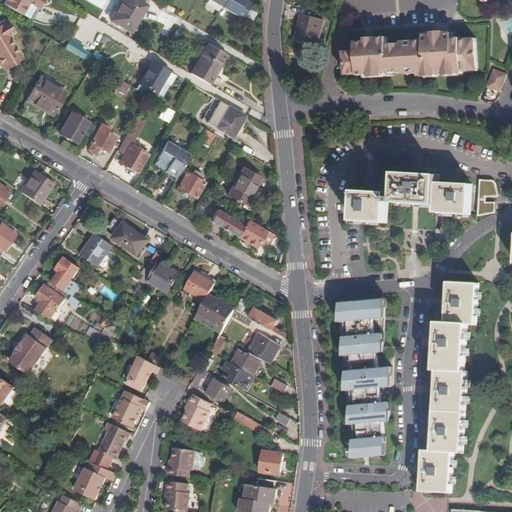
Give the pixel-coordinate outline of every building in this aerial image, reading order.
[(36,8),(40,0),(6,0),(4,5),(22,16),(27,7),(24,6),(26,2),(36,8)] [(122,0),(110,22),(131,34),(146,7),(133,0),(122,0)] [(214,0),(218,2),(239,14),(246,0),(214,0)] [(300,15),(295,40),(316,45),(322,21),(300,15)] [(0,63),(1,65),(19,54),(8,36),(14,33),(8,22),(0,26),(0,63)] [(438,75),(445,75),(445,77),(459,76),(459,74),(464,74),(464,71),(478,71),(477,39),(461,39),(461,38),(454,38),(454,33),(446,33),(446,31),(431,32),(431,34),(423,34),(423,41),(402,42),(402,44),(388,44),(388,38),(365,38),(365,42),(356,42),(356,51),(344,51),(345,75),(358,75),(358,76),(364,75),(365,79),(391,77),(391,73),(404,73),(404,75),(419,74),(419,77),(424,76),(424,78),(438,78),(438,75)] [(71,40),(66,49),(77,56),(80,51),(80,50),(71,46),(73,42),(71,40)] [(82,47),(73,42),(71,46),(80,50),(82,47)] [(80,51),(77,56),(88,62),(91,57),(80,51)] [(223,85),(236,63),(217,52),(201,81),(219,92),(223,85)] [(22,59),(19,54),(1,65),(4,69),(22,59)] [(156,94),(169,72),(151,62),(139,84),(156,94)] [(236,63),(223,85),(228,88),(241,66),(236,63)] [(503,86),(508,75),(494,70),(487,87),(501,92),(503,86)] [(40,78),(26,101),(52,116),(66,93),(40,78)] [(129,86),(120,81),(117,86),(126,91),(129,86)] [(245,118),(214,99),(201,121),(232,139),(245,118)] [(71,113),(59,134),(76,143),(88,123),(71,113)] [(142,126),(134,122),(117,151),(124,155),(120,163),(137,173),(147,155),(130,145),(142,126)] [(94,135),(96,136),(91,144),(92,145),(88,151),(95,155),(99,149),(105,153),(114,138),(106,133),(107,130),(100,126),(94,135)] [(204,130),(197,142),(207,147),(214,135),(204,130)] [(176,178),(190,154),(186,152),(170,143),(167,141),(158,157),(161,158),(169,164),(165,172),(176,178)] [(147,155),(137,173),(141,175),(151,158),(147,155)] [(227,196),(246,207),(254,193),(251,190),(258,179),(242,169),(227,196)] [(193,170),(190,176),(186,173),(177,188),(195,198),(203,184),(199,181),(202,176),(193,170)] [(33,172),(19,193),(37,205),(51,185),(33,172)] [(397,194),(397,203),(439,205),(440,184),(440,176),(417,175),(398,174),(397,194)] [(262,181),(258,179),(251,190),(254,193),(246,207),(251,210),(262,190),(258,188),(262,181)] [(496,181),(480,179),(480,216),(496,213),(497,203),(487,203),(487,197),(500,196),(496,181)] [(440,184),(439,205),(438,213),(471,214),(472,185),(456,185),(440,184)] [(390,203),(390,194),(372,193),(357,192),(356,219),(389,221),(390,203)] [(238,238),(245,226),(217,210),(210,222),(238,238)] [(265,231),(248,220),(245,226),(238,238),(237,239),(255,249),(262,237),(265,231)] [(113,238),(138,255),(148,240),(124,223),(113,238)] [(0,225),(0,247),(3,250),(14,235),(0,225)] [(265,231),(262,237),(269,241),(272,235),(265,231)] [(98,265),(113,245),(95,233),(81,254),(98,265)] [(272,235),(269,241),(276,245),(280,240),(272,235)] [(159,261),(163,254),(158,250),(151,261),(152,262),(148,269),(153,272),(159,261)] [(60,271),(52,282),(60,288),(71,295),(77,287),(69,281),(77,269),(65,260),(58,270),(60,271)] [(179,273),(159,261),(153,272),(148,281),(168,292),(179,273)] [(184,290),(204,303),(208,297),(215,285),(194,273),(184,290)] [(448,321),(468,322),(477,323),(480,283),(451,280),(449,305),(448,321)] [(56,293),(60,288),(52,282),(51,282),(47,287),(46,286),(37,298),(41,300),(34,311),(51,320),(65,299),(56,293)] [(69,303),(77,307),(81,301),(73,296),(69,303)] [(234,312),(208,297),(204,303),(194,321),(220,336),(231,317),(234,312)] [(235,310),(241,313),(252,320),(267,329),(273,319),(252,306),(249,311),(244,308),(248,301),(242,298),(235,310)] [(346,459),(353,458),(353,460),(387,457),(388,439),(385,437),(383,423),(391,422),(393,402),(382,404),(382,388),(394,387),(395,367),(380,368),(377,354),(384,353),(388,299),(332,304),(346,459)] [(235,310),(234,312),(231,317),(237,320),(241,313),(235,310)] [(252,320),(241,313),(237,320),(248,327),(252,320)] [(439,368),(465,369),(468,322),(448,321),(439,320),(438,346),(437,367),(439,368)] [(92,327),(86,335),(97,343),(103,335),(92,327)] [(11,362),(29,376),(49,349),(48,348),(53,340),(38,329),(33,335),(32,334),(26,342),(25,341),(17,352),(18,353),(11,362)] [(251,354),(262,360),(270,365),(281,346),(262,335),(251,354)] [(210,353),(216,357),(226,339),(220,336),(210,353)] [(243,371),(253,377),(262,360),(251,354),(249,357),(238,351),(231,365),(243,371)] [(151,372),(155,374),(159,367),(142,357),(132,381),(144,387),(151,372)] [(240,376),(243,371),(231,365),(227,362),(224,366),(232,371),(230,374),(232,375),(229,381),(246,391),(250,383),(240,376)] [(435,449),(456,450),(465,451),(469,369),(465,369),(439,368),(438,390),(436,432),(435,449)] [(201,370),(198,376),(204,379),(207,373),(201,370)] [(0,403),(3,406),(15,389),(0,378),(0,403)] [(275,379),(271,387),(284,393),(288,386),(275,379)] [(216,381),(208,394),(225,404),(232,391),(216,381)] [(134,428),(140,415),(137,414),(141,406),(144,408),(147,409),(150,402),(143,399),(127,391),(114,418),(134,428)] [(193,394),(188,403),(191,405),(188,410),(182,421),(199,431),(209,412),(207,411),(211,404),(193,394)] [(270,439),(274,432),(235,410),(231,417),(270,439)] [(0,430),(8,419),(0,413),(0,430)] [(291,420),(279,413),(275,420),(287,427),(291,420)] [(127,441),(130,433),(108,423),(104,431),(108,433),(99,452),(116,460),(126,441),(127,441)] [(174,447),(172,458),(171,466),(168,465),(167,474),(190,477),(191,469),(193,469),(194,467),(196,452),(196,451),(174,447)] [(456,450),(435,449),(426,449),(425,470),(424,489),(453,491),(456,450)] [(44,457),(50,461),(55,454),(49,450),(44,457)] [(284,453),(264,450),(260,472),(280,475),(284,453)] [(202,453),(196,452),(194,467),(200,468),(200,465),(203,464),(204,458),(201,456),(202,453)] [(106,479),(112,482),(116,474),(89,461),(76,491),(96,501),(106,479)] [(167,481),(167,489),(171,489),(170,498),(169,510),(183,511),(187,511),(190,492),(188,491),(189,483),(169,480),(167,481)] [(242,499),(239,511),(272,511),(273,504),(277,505),(279,489),(248,485),(245,499),(242,499)] [(78,511),(82,504),(65,496),(61,504),(57,503),(52,511),(75,511),(76,511),(78,511)]
